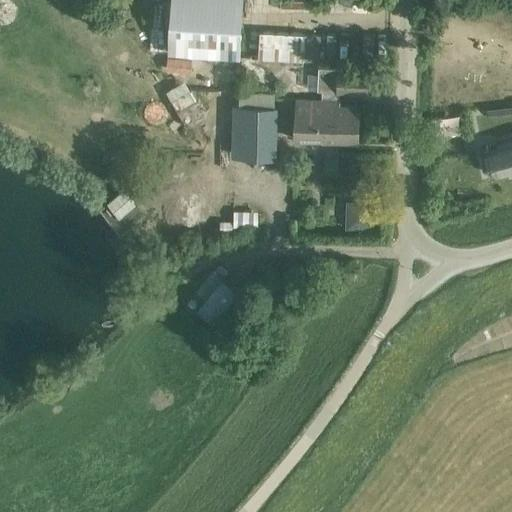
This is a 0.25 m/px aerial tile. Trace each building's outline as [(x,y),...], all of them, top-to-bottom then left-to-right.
[(171,0),(169,53),(239,57),(242,0),(171,0)] [(260,31),(258,58),(304,61),(304,60),(319,61),(321,34),(260,31)] [(306,89),(337,90),(337,91),(370,93),(371,69),(338,67),(318,66),(318,73),(307,73),(306,89)] [(208,69),(207,91),(218,91),(218,69),(208,69)] [(339,105),(340,100),(297,99),(296,139),(359,140),(360,105),(339,105)] [(237,105),(235,156),(276,157),(277,106),(237,105)] [(203,107),(182,119),(187,127),(208,115),(203,107)] [(511,161),(511,142),(484,151),(491,175),(511,161)] [(106,201),(118,217),(136,202),(123,187),(106,201)] [(345,201),(344,229),(373,230),(375,202),(345,201)] [(213,320),(235,293),(222,282),(200,309),(213,320)]
